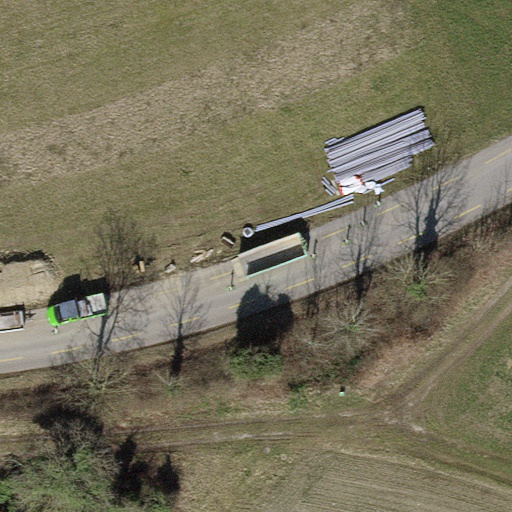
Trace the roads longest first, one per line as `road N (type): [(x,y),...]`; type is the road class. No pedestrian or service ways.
road 1 (tertiary): [(0,346),(204,311),(511,184)]
road 2 (track): [(0,453),(370,427),(511,459)]
